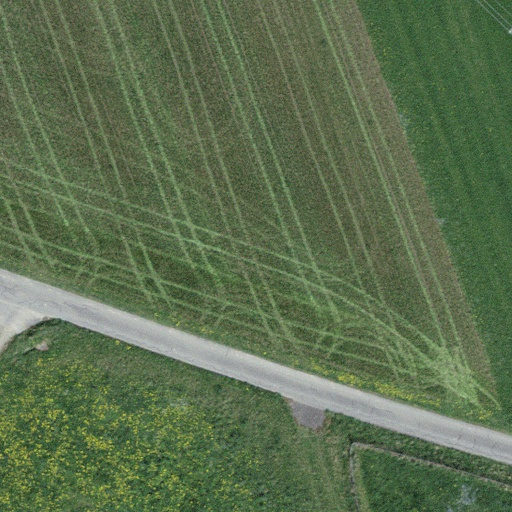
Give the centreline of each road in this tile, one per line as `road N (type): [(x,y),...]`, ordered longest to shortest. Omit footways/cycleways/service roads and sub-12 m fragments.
road 1 (unclassified): [(511,446),(0,282)]
road 2 (track): [(341,511),(303,384)]
